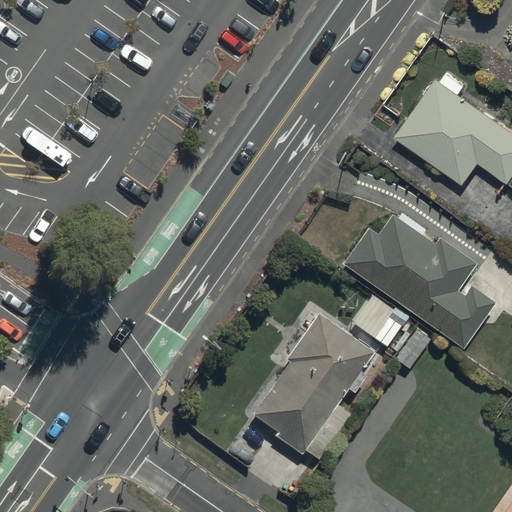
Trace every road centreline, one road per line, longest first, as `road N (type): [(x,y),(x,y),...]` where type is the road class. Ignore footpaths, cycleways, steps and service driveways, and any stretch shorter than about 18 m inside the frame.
road 1 (secondary): [(371,0),(85,402)]
road 2 (residential): [(85,402),(132,447),(224,511)]
road 3 (secondary): [(85,402),(8,511)]
